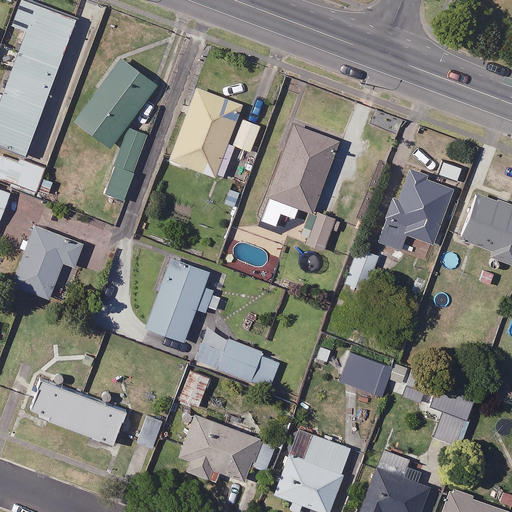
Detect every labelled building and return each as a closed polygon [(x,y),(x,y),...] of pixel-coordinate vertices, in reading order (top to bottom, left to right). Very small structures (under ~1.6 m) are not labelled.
[(75,19),(24,0),(19,0),(11,24),(25,29),(0,98),(0,143),(26,153),(75,19)] [(156,84),(120,58),(74,119),(110,146),(156,84)] [(241,103),(196,86),(169,158),(214,175),(241,103)] [(260,124),(242,118),(232,144),(250,150),(260,124)] [(338,140),(292,123),(267,193),(271,194),(262,219),(277,225),(282,212),(294,216),(298,206),(312,211),(338,140)] [(44,167),(0,149),(0,178),(46,197),(53,181),(41,176),(44,167)] [(123,197),(134,170),(116,163),(105,190),(123,197)] [(451,187),(409,171),(402,192),(386,186),(367,235),(400,248),(406,232),(431,241),(451,187)] [(0,218),(11,189),(0,185),(0,218)] [(511,202),(477,189),(460,236),(492,248),(490,254),(511,262),(511,202)] [(334,218),(316,211),(305,242),(323,248),(334,218)] [(82,243),(35,225),(12,282),(48,297),(62,260),(74,265),(82,243)] [(377,254),(356,247),(344,281),(365,288),(377,254)] [(206,271),(169,259),(147,327),(184,339),(206,271)] [(402,344),(354,326),(349,340),(397,358),(402,344)] [(280,360),(207,330),(196,357),(269,387),(280,360)] [(392,366),(348,350),(338,378),(381,394),(392,366)] [(328,365),(312,358),(295,399),(311,406),(328,365)] [(209,376),(190,368),(179,398),(198,405),(209,376)] [(123,409),(38,378),(27,410),(112,440),(123,409)] [(476,392),(438,378),(428,404),(466,418),(476,392)] [(163,417),(147,411),(136,439),(152,445),(163,417)] [(276,441),(196,411),(180,454),(189,457),(185,468),(216,480),(220,469),(244,478),(250,463),(266,469),(276,441)] [(350,444),(310,431),(305,447),(289,442),(273,492),(287,496),(284,506),(299,511),(301,503),(328,511),(350,444)] [(420,470),(381,454),(356,511),(417,511),(429,486),(416,480),(420,470)] [(511,511),(448,491),(440,511),(511,511)]
